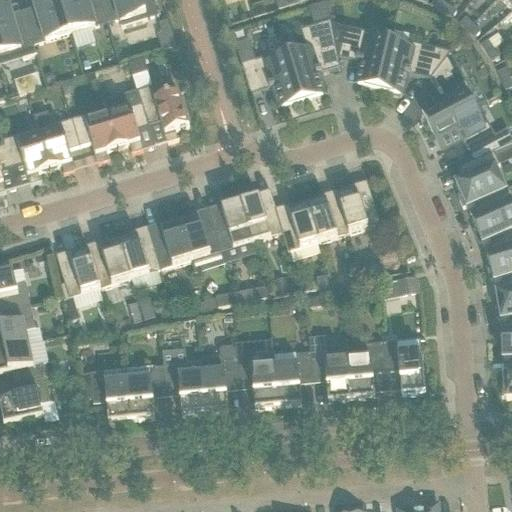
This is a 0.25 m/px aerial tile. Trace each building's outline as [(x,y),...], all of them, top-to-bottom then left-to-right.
[(33,48),(70,37),(58,0),(44,0),(40,1),(43,9),(44,15),(25,21),(33,48)] [(76,0),(58,0),(70,37),(102,27),(97,11),(90,14),(86,2),(78,5),(76,0)] [(98,0),(106,26),(118,22),(121,31),(158,19),(152,0),(98,0)] [(288,10),(298,7),(295,0),(288,0),(285,1),(288,10)] [(511,0),(499,0),(511,14),(511,0)] [(278,13),(288,10),(285,1),(275,4),(278,13)] [(443,16),(448,8),(439,2),(434,10),(443,16)] [(451,21),(457,13),(448,8),(443,16),(451,21)] [(25,21),(5,27),(0,13),(0,68),(36,58),(33,48),(25,21)] [(466,34),(473,27),(465,20),(459,27),(466,34)] [(321,75),(340,69),(330,23),(300,33),(306,54),(288,60),(302,105),(310,102),(321,98),(315,78),(322,76),(321,75)] [(345,30),(331,27),(338,59),(349,62),(357,64),(356,65),(363,67),(358,87),(370,90),(369,91),(378,93),(389,47),(371,43),(372,36),(345,30)] [(474,41),(480,34),(473,27),(466,34),(474,41)] [(248,43),(234,47),(241,68),(244,78),(250,97),(261,93),(268,91),(269,92),(275,90),(281,110),(293,107),(293,108),(302,105),(288,60),(269,65),(268,59),(255,63),(248,43)] [(485,57),(493,51),(487,43),(480,48),(485,57)] [(389,47),(378,93),(387,95),(387,94),(399,97),(404,76),(410,78),(411,77),(418,78),(429,81),(450,55),(437,52),(409,45),(408,51),(389,47)] [(491,65),(499,59),(493,51),(485,57),(491,65)] [(469,91),(450,55),(429,81),(430,81),(438,98),(437,98),(441,104),(422,114),(427,125),(431,133),(473,111),(464,94),(469,91)] [(155,103),(151,89),(143,62),(129,66),(137,94),(148,129),(161,125),(164,137),(166,137),(168,145),(167,145),(167,146),(178,143),(175,134),(189,130),(178,96),(155,103)] [(501,84),(509,81),(505,71),(497,75),(501,84)] [(52,75),(44,78),(47,87),(55,85),(52,75)] [(505,94),(511,90),(511,86),(509,81),(501,84),(505,94)] [(136,133),(148,129),(137,94),(103,104),(107,118),(117,151),(129,148),(132,157),(143,154),(142,152),(141,153),(138,145),(140,144),(136,133)] [(487,125),(482,128),(473,111),(431,133),(435,141),(436,141),(441,151),(460,141),(463,147),(464,147),(468,153),(484,145),(491,156),(493,155),(511,147),(511,141),(507,132),(494,138),(487,125)] [(71,123),(53,129),(48,116),(34,120),(39,139),(49,172),(61,169),(64,178),(74,175),(74,173),(73,174),(70,166),(72,165),(68,154),(80,150),(71,123)] [(105,155),(117,151),(107,118),(86,124),(84,119),(71,123),(80,150),(91,147),(95,158),(96,158),(98,166),(97,166),(98,167),(108,164),(105,155)] [(1,135),(0,135),(0,196),(6,195),(5,194),(4,194),(2,186),(3,186),(0,175),(0,174),(12,171),(3,144),(1,135)] [(37,176),(49,172),(39,139),(18,145),(16,140),(3,144),(12,171),(23,167),(27,179),(28,179),(31,187),(29,187),(30,188),(40,185),(37,176)] [(495,170),(499,168),(493,155),(491,156),(461,169),(466,182),(455,187),(459,195),(460,197),(457,199),(462,211),(465,209),(466,211),(509,191),(505,193),(495,170)] [(349,237),(380,228),(366,184),(353,188),(355,194),(338,199),(336,193),(335,194),(349,237)] [(511,209),(511,206),(511,205),(511,197),(509,191),(466,211),(477,206),(482,217),(471,222),(476,232),(472,234),(478,246),(481,244),(482,247),(511,233),(511,209)] [(275,212),(270,193),(268,193),(256,197),(258,203),(240,208),(252,246),(281,237),(282,237),(275,212)] [(318,247),(349,237),(335,194),(323,198),(325,203),(307,209),(318,247)] [(240,208),(222,214),(221,208),(208,212),(221,255),(252,246),(240,208)] [(307,209),(289,214),(287,208),(275,212),(282,237),(281,237),(287,256),(318,247),(307,209)] [(191,264),(221,255),(208,212),(195,216),(197,221),(179,227),(191,264)] [(179,227),(162,232),(160,227),(147,230),(160,273),(191,264),(179,227)] [(130,282),(160,273),(147,230),(134,234),(136,240),(119,246),(130,282)] [(511,233),(482,247),(494,242),(498,255),(486,259),(489,269),(486,270),(490,283),(493,282),(494,284),(511,278),(511,233)] [(119,246),(101,251),(99,245),(87,249),(99,291),(130,282),(119,246)] [(68,301),(99,291),(87,249),(86,249),(88,255),(70,260),(69,255),(55,259),(68,301)] [(348,287),(363,283),(359,270),(357,265),(343,270),(348,287)] [(367,268),(359,270),(363,283),(371,281),(367,268)] [(25,287),(15,289),(12,275),(0,277),(0,302),(3,302),(6,315),(30,310),(25,287)] [(511,278),(494,284),(494,285),(505,281),(508,294),(496,297),(497,306),(498,308),(495,309),(497,322),(500,321),(500,323),(511,320),(511,278)] [(275,301),(291,297),(288,280),(271,284),(275,301)] [(316,294),(329,291),(327,281),(314,283),(316,294)] [(416,281),(398,284),(400,299),(419,295),(416,281)] [(237,308),(256,304),(254,293),(234,296),(237,308)] [(234,296),(215,300),(216,302),(218,312),(237,308),(234,296)] [(73,303),(63,306),(67,324),(78,321),(73,303)] [(26,334),(35,332),(30,310),(6,315),(8,328),(0,329),(0,353),(28,347),(26,334)] [(172,310),(160,314),(163,323),(175,321),(172,310)] [(511,320),(500,323),(501,323),(511,321),(511,334),(501,335),(503,362),(511,361),(511,320)] [(70,340),(83,338),(81,326),(68,328),(70,340)] [(420,344),(424,344),(424,343),(383,346),(385,375),(399,374),(401,399),(425,397),(420,344)] [(372,376),(385,375),(383,346),(361,348),(362,363),(347,364),(351,404),(374,402),(372,376)] [(42,369),(33,371),(28,347),(0,353),(0,377),(18,374),(21,387),(45,382),(42,369)] [(327,355),(310,357),(312,382),(325,380),(326,386),(328,406),(351,404),(347,364),(346,349),(326,351),(327,355)] [(164,365),(185,362),(183,353),(163,356),(164,365)] [(297,368),(274,370),(278,411),(301,409),(299,388),(299,383),(312,382),(310,357),(296,358),(297,368)] [(278,411),(274,370),(273,358),(250,360),(250,362),(237,363),(239,389),(252,387),(254,413),(278,411)] [(237,363),(223,365),(220,360),(203,362),(200,367),(204,418),(228,416),(225,390),(239,389),(237,363)] [(511,361),(503,362),(511,361),(511,374),(503,375),(504,384),(504,387),(501,387),(501,400),(505,400),(505,402),(511,401),(511,361)] [(181,420),(204,418),(200,367),(163,370),(165,395),(179,394),(181,420)] [(152,397),(165,395),(163,370),(155,371),(150,382),(127,384),(131,425),(154,422),(152,397)] [(90,377),(78,378),(78,379),(80,391),(82,403),(92,402),(106,401),(106,407),(108,427),(131,425),(127,384),(104,386),(103,376),(90,377)] [(78,379),(66,382),(68,394),(80,391),(78,379)] [(40,407),(50,405),(45,382),(21,387),(24,400),(0,404),(0,413),(3,429),(43,420),(40,407)] [(76,429),(87,428),(86,417),(75,418),(76,429)]
